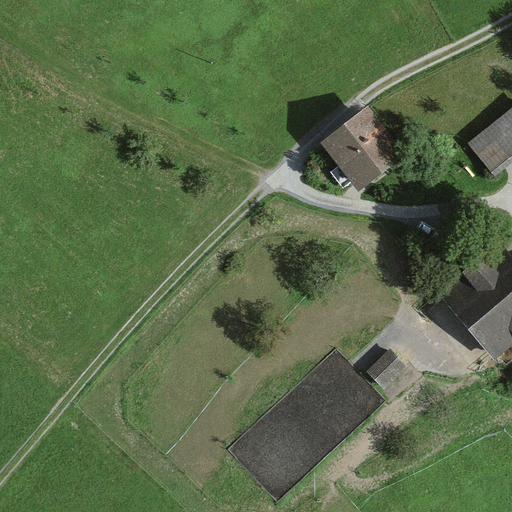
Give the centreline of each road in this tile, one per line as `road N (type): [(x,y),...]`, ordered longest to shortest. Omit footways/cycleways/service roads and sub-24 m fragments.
road 1 (track): [(511,15),(365,98),(275,177),(0,470)]
road 2 (track): [(0,28),(275,177)]
road 3 (unknown): [(275,177),(301,197),(391,220),(454,219),(511,199)]
